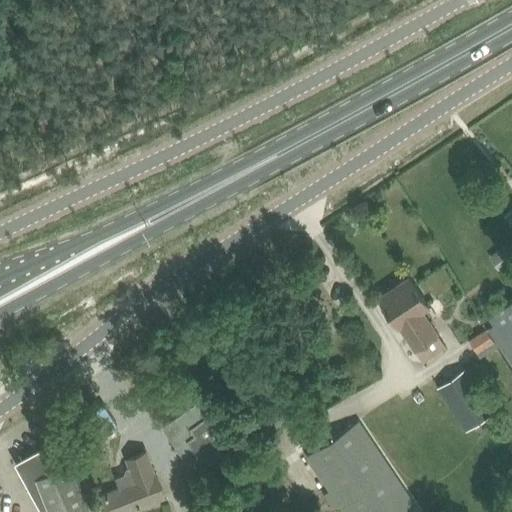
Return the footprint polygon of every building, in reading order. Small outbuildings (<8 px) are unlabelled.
[(489,255),(499,269),(511,259),(511,255),(503,244),(489,255)] [(399,324),(423,360),(446,344),(422,308),(429,304),(410,276),(379,296),(398,324),(399,324)] [(501,333),(511,347),(511,296),(487,315),(493,323),(487,328),(495,338),(501,333)] [(468,338),(476,350),(492,340),(484,328),(468,338)] [(465,366),(437,385),(465,428),(494,409),(465,366)] [(195,448),(206,463),(234,444),(212,412),(209,413),(199,399),(173,418),(185,435),(175,443),(184,456),(195,448)] [(348,511),(421,511),(358,420),(309,455),(348,511)] [(26,487),(30,488),(35,490),(40,488),(49,511),(91,511),(71,462),(60,466),(47,442),(43,444),(44,445),(16,461),(30,485),(26,487)] [(135,478),(103,491),(111,511),(121,511),(145,502),(148,509),(168,501),(156,471),(146,446),(125,455),(130,468),(135,478)] [(102,511),(96,495),(86,499),(91,511),(102,511)]
